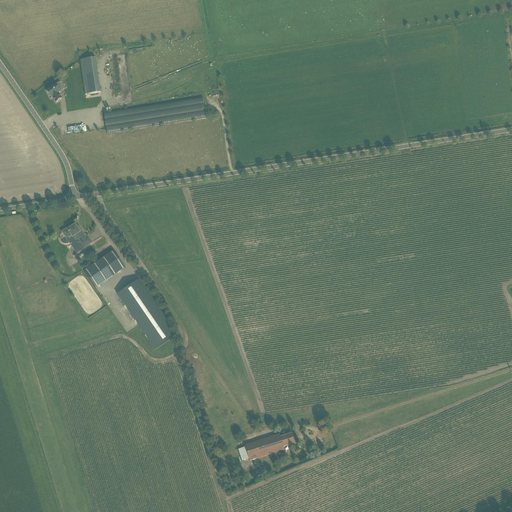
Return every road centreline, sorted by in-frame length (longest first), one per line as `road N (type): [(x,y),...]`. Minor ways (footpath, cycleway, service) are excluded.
road 1 (unclassified): [(72,198),(511,131)]
road 2 (track): [(249,417),(92,195)]
road 3 (track): [(327,428),(511,370)]
road 4 (unclassified): [(72,198),(64,155),(0,63)]
